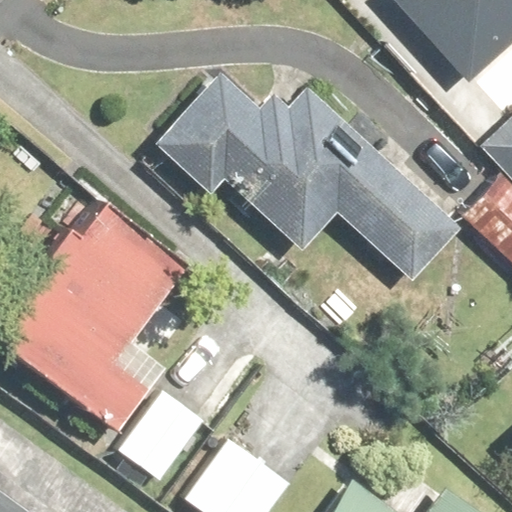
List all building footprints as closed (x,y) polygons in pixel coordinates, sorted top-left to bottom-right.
[(511,0),(368,0),(449,82),(511,21),(511,0)] [(198,64),(132,140),(193,193),(205,179),(289,252),(317,220),(394,286),(445,228),(291,93),(274,112),(251,93),(243,103),(198,64)] [(511,96),(463,141),(489,169),(443,211),(510,285),(511,283),(511,96)] [(58,223),(46,215),(0,278),(0,367),(95,436),(146,365),(121,347),(175,273),(74,200),(58,223)] [(511,370),(502,379),(511,389),(511,370)] [(196,423),(152,387),(102,449),(146,484),(196,423)] [(257,511),(280,481),(215,435),(169,498),(187,511),(257,511)] [(380,504),(337,473),(309,511),(454,511),(402,474),(380,504)] [(0,511),(13,511),(0,502),(0,511)]
